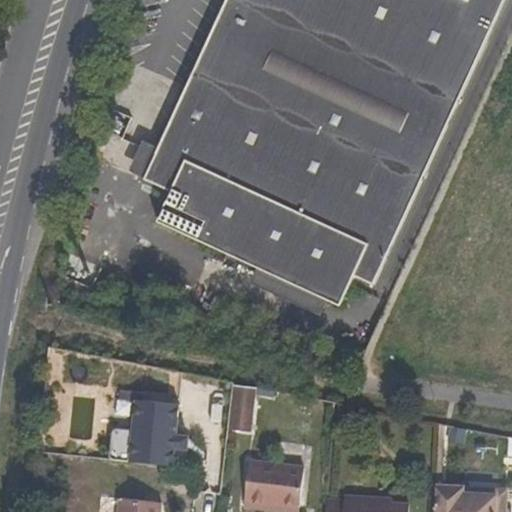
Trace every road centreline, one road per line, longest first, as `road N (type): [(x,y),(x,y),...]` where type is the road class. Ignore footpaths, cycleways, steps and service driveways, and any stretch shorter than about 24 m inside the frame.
road 1 (secondary): [(0,293),(76,0)]
road 2 (secondary): [(36,0),(0,131)]
